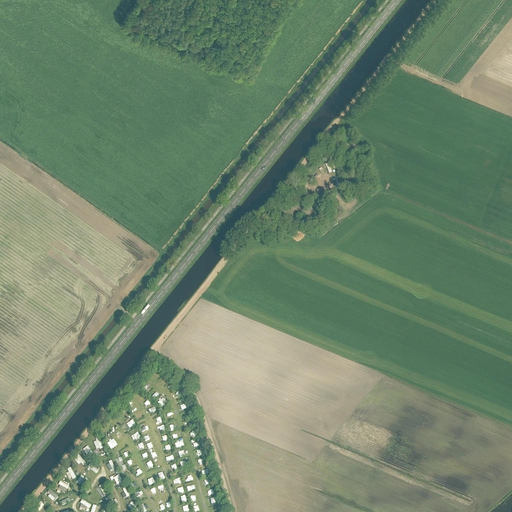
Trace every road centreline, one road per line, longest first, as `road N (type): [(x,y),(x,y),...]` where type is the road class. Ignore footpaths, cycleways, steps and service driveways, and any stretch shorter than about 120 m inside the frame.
road 1 (primary): [(0,494),(397,0)]
road 2 (track): [(434,0),(153,351)]
road 3 (track): [(153,351),(22,511)]
road 4 (track): [(153,351),(193,395),(231,511)]
